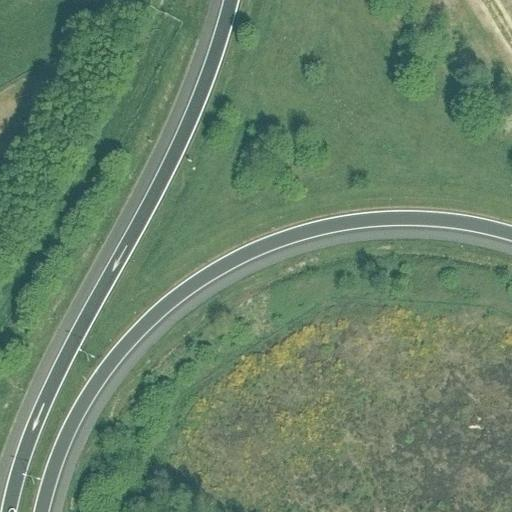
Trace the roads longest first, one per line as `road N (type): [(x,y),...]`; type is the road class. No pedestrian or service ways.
road 1 (motorway): [(45,511),(57,461),(106,375),(145,328),(225,267),(264,248),(380,223),(511,235)]
road 2 (motorway): [(232,0),(190,122),(46,400),(9,511)]
